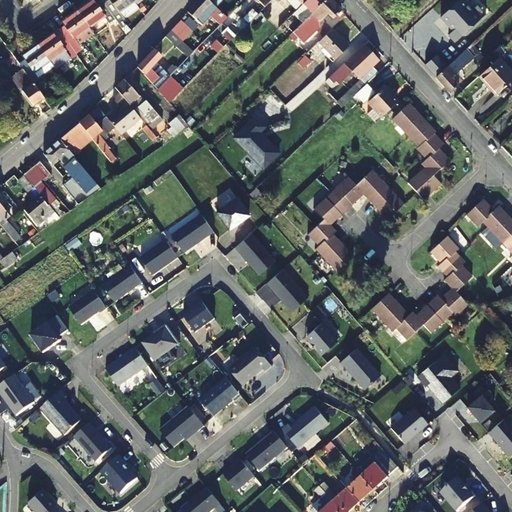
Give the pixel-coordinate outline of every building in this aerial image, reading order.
[(92,0),(78,10),(89,26),(103,15),(109,24),(115,19),(104,3),(101,0),(98,0),(95,3),(93,0),(92,0)] [(107,0),(104,3),(115,19),(119,23),(140,8),(134,0),(107,0)] [(220,26),(227,19),(215,8),(206,0),(200,0),(187,13),(201,26),(210,17),(220,26)] [(246,0),(237,9),(242,14),(254,2),(251,0),(246,0)] [(293,33),(302,24),(327,0),(307,0),(302,6),(296,12),(301,16),(297,19),(298,20),(289,28),(293,33)] [(341,12),(329,0),(327,0),(302,24),(293,33),(304,45),(319,29),(319,23),(328,15),(333,20),(341,12)] [(462,0),(459,0),(441,17),(453,31),(449,35),(455,42),(486,14),(477,4),(471,10),(462,0)] [(62,21),(65,25),(59,29),(62,32),(73,49),(79,44),(74,37),(89,26),(78,10),(62,21)] [(250,22),(257,15),(252,10),(245,17),(250,22)] [(250,22),(254,26),(264,17),(260,13),(250,22)] [(179,23),(171,32),(181,41),(189,33),(179,23)] [(332,30),(319,43),(338,64),(352,51),(332,30)] [(56,36),(54,33),(38,45),(50,60),(54,66),(56,69),(77,54),(73,49),(62,32),(56,36)] [(188,58),(193,53),(181,41),(171,32),(165,37),(188,58)] [(40,80),(39,77),(34,71),(50,60),(38,45),(23,55),(25,59),(20,63),(24,69),(35,84),(40,80)] [(507,52),(501,45),(494,52),(479,64),(485,71),(499,59),(507,52)] [(369,83),(378,74),(372,68),(378,62),(364,46),(325,83),(333,92),(342,84),(342,83),(352,73),(360,81),(344,96),(345,97),(337,104),(342,109),(355,96),(369,83)] [(157,90),(177,70),(173,66),(165,74),(155,64),(161,57),(154,50),(137,68),(157,90)] [(462,80),(457,74),(467,64),(465,62),(472,56),(466,50),(436,77),(451,93),(459,86),(457,84),(462,80)] [(312,64),(316,59),(310,52),(297,65),(303,70),(311,62),(312,64)] [(5,62),(14,73),(21,68),(12,56),(5,62)] [(472,56),(465,62),(467,64),(474,59),(472,56)] [(485,71),(480,76),(496,94),(511,80),(511,72),(499,59),(485,71)] [(34,71),(39,77),(54,66),(50,60),(34,71)] [(11,78),(21,91),(22,90),(34,106),(45,98),(35,84),(24,69),(11,78)] [(145,102),(143,103),(124,80),(115,88),(120,95),(123,99),(140,119),(150,131),(161,121),(145,102)] [(377,92),(369,83),(355,96),(363,105),(377,92)] [(373,109),(367,115),(376,124),(397,104),(392,97),(384,88),(368,103),(373,109)] [(140,119),(123,99),(120,95),(113,100),(120,108),(107,119),(115,128),(121,135),(140,119)] [(421,165),(424,169),(433,177),(449,162),(439,150),(444,145),(434,134),(436,133),(409,105),(392,120),(418,149),(416,151),(426,160),(421,165)] [(109,148),(98,134),(101,131),(97,125),(89,116),(79,123),(79,124),(92,140),(110,163),(115,159),(107,150),(109,148)] [(171,128),(168,131),(173,138),(188,126),(184,122),(179,116),(169,125),(171,128)] [(101,131),(106,136),(115,128),(107,119),(106,117),(97,125),(101,131)] [(265,128),(255,118),(234,139),(263,170),(279,154),(265,139),(264,140),(260,137),(262,136),(260,134),(265,128)] [(31,128),(26,123),(20,128),(23,133),(24,134),(31,128)] [(92,140),(79,124),(60,140),(73,156),(92,140)] [(45,158),(53,168),(60,162),(64,167),(63,168),(72,179),(64,185),(73,196),(74,195),(78,198),(76,200),(80,204),(100,190),(73,156),(60,140),(43,155),(45,158)] [(43,160),(52,171),(54,169),(53,168),(45,158),(43,160)] [(49,173),(52,171),(43,160),(40,162),(49,173)] [(407,184),(423,200),(440,185),(433,177),(424,169),(407,184)] [(41,197),(49,206),(56,200),(31,170),(23,175),(41,197)] [(404,205),(372,171),(356,186),(348,177),(314,209),(324,220),(308,235),(318,247),(315,250),(336,272),(353,257),(345,249),(333,235),(336,231),(330,225),(344,213),(360,199),(363,195),(378,212),(387,221),(404,205)] [(27,192),(32,188),(23,177),(18,181),(27,192)] [(73,196),(64,185),(62,186),(71,197),(73,196)] [(255,202),(262,196),(256,190),(250,196),(255,202)] [(21,206),(13,196),(10,198),(18,208),(21,206)] [(49,206),(41,197),(24,211),(37,226),(51,215),(57,221),(60,219),(49,206)] [(249,216),(237,199),(216,213),(228,231),(237,224),(237,223),(242,220),(242,221),(249,216)] [(482,223),(511,255),(511,256),(509,259),(511,262),(511,276),(511,277),(511,278),(511,222),(498,207),(493,211),(483,200),(466,216),(477,228),(482,223)] [(0,204),(0,225),(15,243),(20,238),(6,221),(10,217),(0,204)] [(30,240),(39,233),(21,212),(12,219),(30,240)] [(214,233),(202,215),(172,236),(185,254),(214,233)] [(275,262),(251,234),(235,248),(259,276),(275,262)] [(443,281),(451,290),(452,289),(455,293),(471,278),(461,266),(464,263),(454,253),(458,249),(447,238),(430,253),(440,265),(437,268),(442,273),(447,278),(443,281)] [(78,239),(67,247),(71,253),(82,245),(78,239)] [(179,259),(166,241),(141,258),(153,276),(179,259)] [(0,261),(5,269),(17,260),(12,253),(3,259),(0,261)] [(143,284),(131,266),(103,286),(116,303),(143,284)] [(308,299),(284,268),(266,284),(292,313),(308,299)] [(468,306),(455,293),(452,289),(451,290),(441,300),(437,296),(432,301),(416,316),(412,313),(408,316),(404,312),(388,294),(371,310),(392,332),(395,330),(406,341),(423,326),(430,334),(452,314),(456,317),(468,306)] [(108,309),(94,291),(69,308),(82,326),(100,313),(101,314),(108,309)] [(184,317),(196,332),(215,319),(203,301),(196,306),(196,307),(184,317)] [(320,321),(325,316),(317,306),(312,311),(320,321)] [(59,338),(69,331),(59,316),(31,336),(43,353),(61,341),(59,338)] [(177,358),(171,350),(180,344),(167,324),(154,334),(155,336),(143,343),(156,361),(157,360),(163,368),(177,358)] [(321,356),(337,342),(321,324),(306,336),(317,348),(315,350),(321,356)] [(305,338),(315,350),(317,348),(306,336),(305,338)] [(272,366),(256,347),(230,370),(243,386),(263,369),(265,372),(272,366)] [(119,387),(148,366),(136,348),(106,369),(119,387)] [(356,349),(340,363),(364,390),(380,376),(356,349)] [(458,372),(443,355),(417,377),(425,388),(427,386),(442,404),(460,389),(450,378),(458,372)] [(36,403),(16,375),(0,386),(0,392),(9,404),(10,404),(12,407),(12,408),(18,416),(36,403)] [(242,396),(227,378),(200,401),(214,417),(234,400),(235,402),(242,396)] [(61,390),(40,408),(64,436),(82,420),(64,400),(67,397),(61,390)] [(205,426),(189,407),(160,431),(174,448),(196,429),(198,432),(205,426)] [(299,449),(329,423),(315,407),(291,427),(289,425),(283,430),(299,449)] [(511,428),(504,419),(488,433),(508,458),(511,454),(511,428)] [(90,423),(74,437),(96,462),(112,448),(90,423)] [(260,471),(288,448),(274,432),(247,455),(260,471)] [(324,449),(328,454),(335,447),(331,443),(324,449)] [(358,471),(363,476),(362,477),(374,490),(398,468),(382,449),(358,471)] [(120,455),(102,472),(121,494),(138,479),(126,466),(128,464),(120,455)] [(237,491),(255,476),(241,460),(223,474),(237,491)] [(348,490),(359,503),(374,490),(362,477),(358,472),(353,477),(357,481),(348,490)] [(338,498),(324,483),(320,487),(327,494),(333,502),(342,511),(349,511),(359,503),(348,490),(338,498)] [(183,511),(211,511),(221,504),(207,487),(181,509),(183,511)] [(315,491),(322,499),(327,494),(320,487),(315,491)] [(29,504),(35,511),(56,511),(53,508),(56,505),(43,490),(29,502),(29,504)] [(342,511),(333,502),(327,508),(320,501),(313,507),(317,511),(342,511)]
